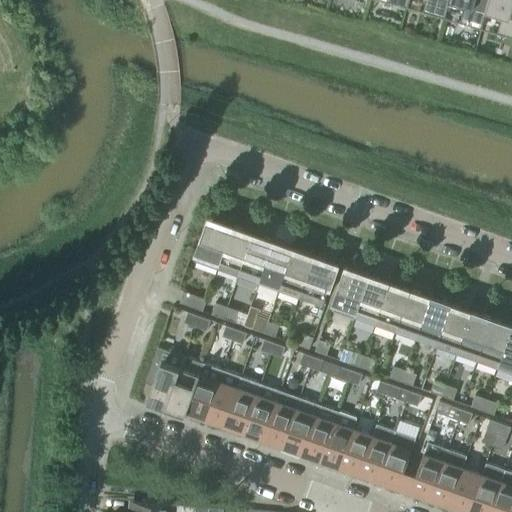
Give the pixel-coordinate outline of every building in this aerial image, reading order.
[(448,0),(408,0),(406,8),(444,18),(448,0)] [(488,0),(448,0),(444,18),(481,29),(488,0)] [(511,0),(488,0),(481,29),(511,37),(511,0)] [(218,268),(233,225),(211,218),(208,228),(206,228),(195,259),(218,268)] [(238,275),(253,233),(233,225),(218,268),(238,275)] [(258,282),(273,240),(253,233),(238,275),(258,282)] [(279,289),(294,247),(273,240),(258,282),(279,289)] [(299,297),(314,254),(294,247),(279,289),(299,297)] [(337,263),(314,254),(299,297),(322,305),(337,263)] [(355,317),(370,274),(347,266),(332,308),(355,317)] [(375,324),(390,282),(370,274),(355,317),(375,324)] [(396,331),(411,289),(390,282),(375,324),(396,331)] [(416,338),(431,296),(411,289),(396,331),(416,338)] [(179,302),(202,310),(207,299),(183,290),(179,302)] [(436,346),(451,303),(431,296),(416,338),(436,346)] [(223,317),(227,306),(215,302),(211,313),(223,317)] [(457,353),(472,311),(451,303),(436,346),(457,353)] [(239,310),(227,306),(223,317),(234,322),(239,310)] [(195,326),(199,315),(187,311),(183,322),(195,326)] [(477,360),(492,318),(472,311),(457,353),(477,360)] [(210,319),(199,315),(195,326),(207,330),(210,319)] [(264,332),(268,320),(256,316),(252,328),(264,332)] [(497,367),(511,326),(511,324),(492,318),(477,360),(497,367)] [(279,324),(268,320),(264,332),(275,336),(279,324)] [(222,335),(232,339),(236,328),(226,325),(222,335)] [(511,372),(511,326),(497,367),(511,372)] [(247,332),(236,328),(232,339),(243,343),(247,332)] [(309,348),(313,337),(302,332),(298,344),(309,348)] [(274,342),(264,338),(260,349),(271,353),(274,342)] [(330,343),(319,339),(315,350),(326,354),(330,343)] [(285,346),(274,342),(271,353),(281,356),(285,346)] [(186,356),(158,346),(145,382),(153,384),(147,399),(167,406),(186,356)] [(360,366),(364,355),(353,351),(349,362),(360,366)] [(310,367),(313,356),(303,352),(299,363),(310,367)] [(376,359),(364,355),(360,366),(372,370),(376,359)] [(204,362),(186,356),(167,406),(186,413),(187,410),(204,362)] [(324,360),(313,356),(310,367),(320,370),(324,360)] [(223,369),(204,362),(187,410),(206,417),(223,369)] [(401,381),(405,369),(393,365),(389,377),(401,381)] [(348,380),(352,370),(341,366),(337,377),(348,380)] [(242,376),(223,369),(206,417),(225,424),(242,376)] [(416,373),(405,369),(401,381),(412,385),(416,373)] [(362,373),(352,370),(348,380),(358,384),(362,373)] [(261,383),(242,376),(225,424),(244,430),(261,383)] [(387,394),(390,383),(380,380),(376,390),(387,394)] [(441,395),(446,384),(434,380),(430,391),(441,395)] [(281,389),(261,383),(244,430),(263,437),(281,389)] [(401,387),(390,383),(387,394),(397,398),(401,387)] [(457,388),(446,384),(441,395),(453,399),(457,388)] [(300,396),(281,389),(263,437),(283,444),(300,396)] [(409,390),(406,401),(418,405),(421,394),(409,390)] [(482,410),(486,398),(475,394),(471,406),(482,410)] [(319,403),(300,396),(283,444),(302,451),(319,403)] [(498,402),(486,398),(482,410),(494,414),(498,402)] [(447,416),(451,405),(438,400),(434,411),(447,416)] [(338,410),(319,403),(302,451),(321,458),(338,410)] [(458,419),(462,409),(451,405),(447,416),(458,419)] [(472,412),(462,409),(458,419),(468,423),(472,412)] [(357,417),(338,410),(321,458),(340,465),(353,428),(357,417)] [(417,433),(420,423),(400,418),(398,428),(417,433)] [(496,433),(500,422),(490,419),(486,429),(496,433)] [(511,426),(500,422),(496,433),(507,437),(511,426)] [(396,430),(377,424),(373,435),(360,471),(379,478),(396,430)] [(373,435),(353,428),(340,465),(360,471),(373,435)] [(416,437),(396,430),(379,478),(404,487),(410,489),(415,476),(409,474),(403,472),(416,437)] [(410,489),(431,497),(448,449),(427,442),(415,476),(410,489)] [(467,456),(448,449),(431,497),(450,504),(463,467),(467,456)] [(490,511),(505,470),(486,463),(482,474),(469,510),(473,511),(490,511)] [(482,474),(463,467),(450,504),(469,510),(482,474)] [(511,511),(511,471),(505,470),(490,511),(511,511)] [(138,511),(169,511),(170,505),(140,502),(138,511)]
